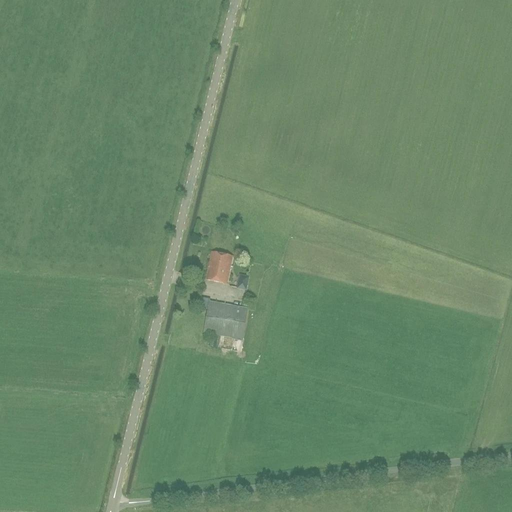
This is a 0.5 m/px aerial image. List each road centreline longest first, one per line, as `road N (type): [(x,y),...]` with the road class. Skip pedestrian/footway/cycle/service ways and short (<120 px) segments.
road 1 (unclassified): [(111,505),(236,0)]
road 2 (unclassified): [(111,505),(511,457)]
